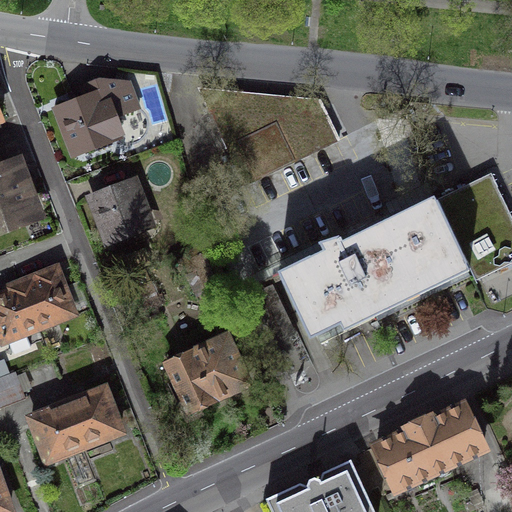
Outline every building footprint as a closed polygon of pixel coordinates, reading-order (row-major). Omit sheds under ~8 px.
[(95,99),(61,112),(75,149),(109,136),(109,135),(116,132),(110,117),(136,107),(127,83),(110,81),(102,84),(100,80),(89,84),(93,94),(95,99)] [(203,97),(201,96),(245,186),(247,186),(246,185),(317,150),(299,112),(298,112),(292,99),(253,95),(215,91),(204,97),(203,97)] [(0,224),(30,213),(22,191),(18,180),(14,169),(0,174),(0,224)] [(511,216),(491,173),(437,200),(476,281),(503,268),(511,263),(511,216)] [(150,220),(140,195),(137,196),(133,197),(129,187),(95,200),(109,237),(144,224),(143,223),(150,220)] [(323,252),(286,270),(301,303),(317,336),(361,314),(391,300),(426,283),(466,264),(436,203),(344,248),(339,238),(319,244),(323,252)] [(207,280),(212,293),(228,287),(209,241),(182,254),(189,272),(202,267),(207,280)] [(26,281),(20,283),(38,327),(73,314),(56,270),(39,276),(40,280),(33,282),(32,279),(26,281)] [(126,305),(131,317),(163,305),(153,281),(122,294),(126,305)] [(9,288),(10,291),(0,295),(0,333),(3,341),(8,339),(11,346),(27,339),(25,332),(38,327),(20,283),(15,285),(9,288)] [(214,399),(248,384),(227,337),(197,351),(167,364),(189,412),(214,400),(214,399)] [(0,378),(0,408),(6,406),(25,399),(15,373),(0,378)] [(71,397),(66,400),(84,446),(121,431),(104,390),(78,400),(77,395),(71,397)] [(55,404),(57,408),(31,418),(47,460),(84,446),(66,400),(60,402),(55,404)] [(407,431),(376,446),(397,489),(483,449),(463,405),(432,420),(431,418),(419,424),(407,429),(407,431)] [(75,455),(67,458),(78,486),(95,479),(84,451),(75,455)] [(374,511),(351,460),(322,473),(320,479),(314,477),(312,479),(309,480),(307,486),(301,483),(266,499),(272,511),(374,511)] [(0,511),(6,511),(10,511),(0,482),(0,511)]
